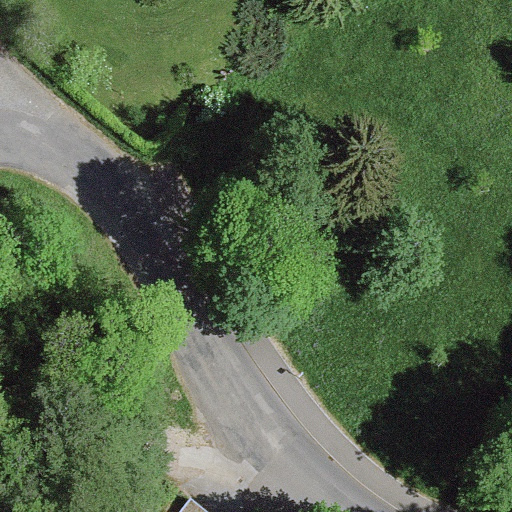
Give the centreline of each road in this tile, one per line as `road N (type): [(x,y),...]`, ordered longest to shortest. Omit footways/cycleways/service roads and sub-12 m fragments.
road 1 (unclassified): [(334,511),(265,469),(127,193),(79,148),(0,115)]
road 2 (track): [(265,469),(0,399)]
